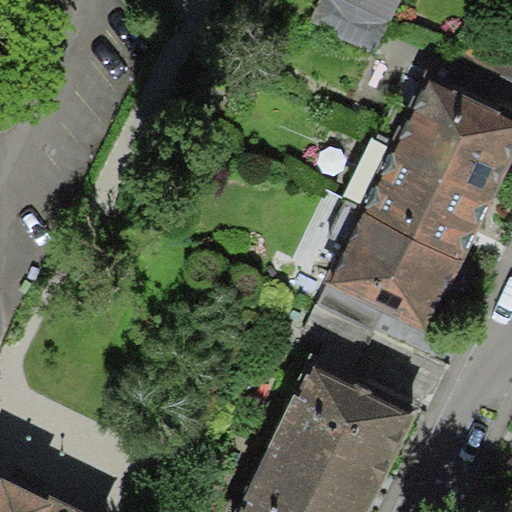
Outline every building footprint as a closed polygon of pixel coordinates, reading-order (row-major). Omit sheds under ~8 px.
[(388,18),(357,3),(350,0),(319,0),(310,20),(373,50),(388,18)] [(397,0),(358,0),(357,3),(388,18),(397,0)] [(511,33),(478,17),(460,54),(511,78),(511,33)] [(511,141),(511,112),(429,71),(395,140),(491,186),(500,167),(511,141)] [(364,205),(458,252),(469,231),(491,186),(395,140),(364,205)] [(317,301),(374,328),(387,302),(425,321),(435,301),(458,252),(364,205),(317,301)] [(386,457),(412,403),(351,374),(374,328),(317,301),(303,330),(325,341),(317,357),(313,355),(272,439),(371,488),(386,457)] [(359,511),(371,488),(272,439),(236,511),(359,511)] [(0,511),(83,511),(0,471),(0,511)]
